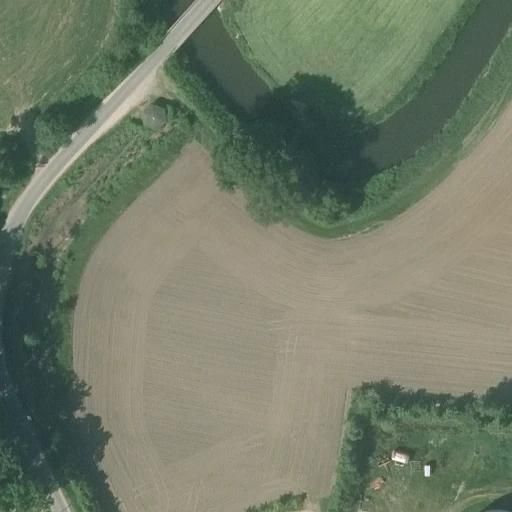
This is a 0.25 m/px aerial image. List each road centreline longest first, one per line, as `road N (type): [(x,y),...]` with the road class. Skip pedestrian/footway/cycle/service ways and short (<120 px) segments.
road 1 (unclassified): [(205,0),(51,163),(23,202),(0,263)]
road 2 (unclassified): [(0,354),(4,386),(62,511)]
